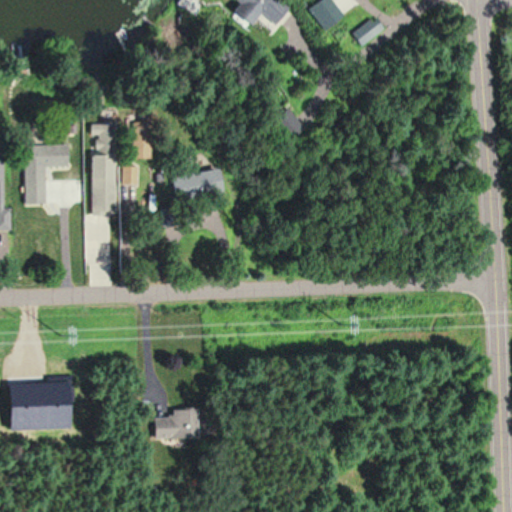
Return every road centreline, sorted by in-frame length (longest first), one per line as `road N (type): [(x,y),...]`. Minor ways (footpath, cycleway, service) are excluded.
road 1 (residential): [(479,0),(504,511)]
road 2 (residential): [(0,300),(494,282)]
